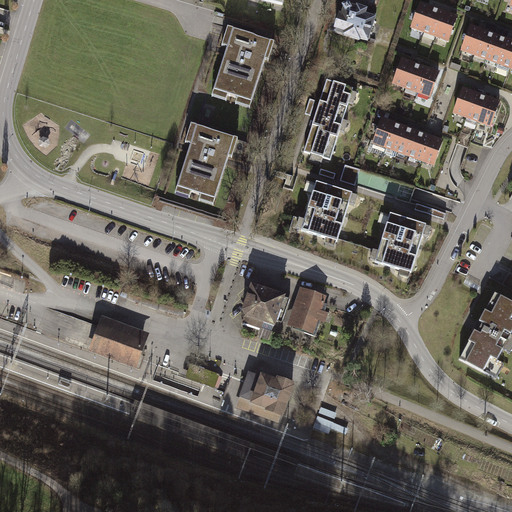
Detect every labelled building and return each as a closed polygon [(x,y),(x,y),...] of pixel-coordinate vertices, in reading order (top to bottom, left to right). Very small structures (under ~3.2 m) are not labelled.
[(412,28),(424,33),(433,9),(421,5),(412,28)] [(340,16),(336,29),(361,37),(361,35),(369,38),(375,19),(364,16),(366,11),(358,8),(357,9),(346,6),(343,16),(340,16)] [(424,33),(436,37),(445,13),(433,9),(424,33)] [(436,37),(448,41),(457,18),(445,13),(436,37)] [(463,51),(475,55),(483,32),(471,27),(463,51)] [(271,42),(233,30),(214,91),(252,103),(271,42)] [(475,55),(486,60),(495,36),(483,32),(475,55)] [(486,60),(498,64),(507,41),(495,36),(486,60)] [(498,64),(510,68),(511,62),(511,42),(507,41),(498,64)] [(394,84),(406,89),(415,65),(402,60),(394,84)] [(406,89),(418,93),(427,69),(415,65),(406,89)] [(429,97),(430,97),(439,74),(427,69),(418,93),(416,100),(426,104),(429,97)] [(313,125),(304,153),(331,161),(353,89),(327,81),(313,125)] [(455,113),(467,118),(475,94),(463,90),(455,113)] [(478,122),(479,122),(487,99),(475,94),(467,118),(468,118),(465,124),(466,126),(474,129),(476,128),(478,122)] [(479,122),(491,126),(499,103),(487,99),(479,122)] [(374,144),(386,148),(394,125),(382,120),(374,144)] [(397,152),(398,152),(406,129),(394,125),(386,148),(387,148),(385,154),(395,158),(397,152)] [(235,139),(197,127),(177,188),(215,200),(235,139)] [(398,152),(410,157),(418,133),(406,129),(398,152)] [(410,157),(422,161),(430,138),(418,133),(410,157)] [(422,161),(434,165),(442,142),(430,138),(422,161)] [(146,172),(151,148),(136,144),(131,168),(146,172)] [(356,186),(362,171),(347,166),(341,181),(356,186)] [(294,217),(291,227),(337,242),(353,195),(317,183),(305,220),(294,217)] [(376,263),(411,274),(427,226),(391,215),(376,263)] [(267,291),(252,286),(244,311),(246,316),(244,323),(261,328),(263,322),(275,326),(278,317),(283,319),(290,300),(275,295),(277,290),(268,287),(267,291)] [(511,350),(511,301),(498,293),(458,364),(493,384),(511,350)] [(323,300),(305,294),(295,325),(317,332),(326,306),(324,305),(324,303),(323,302),(323,300)] [(127,302),(153,310),(155,303),(129,295),(127,302)] [(156,303),(154,310),(183,318),(185,311),(156,303)] [(97,325),(88,351),(134,368),(147,334),(100,317),(97,325)] [(196,366),(191,364),(186,378),(213,387),(218,374),(196,366)] [(262,377),(249,373),(240,397),(253,401),(253,402),(268,408),(267,410),(281,415),(282,415),(282,413),(283,414),(293,387),(292,387),(293,385),(290,384),(279,380),(278,382),(271,379),(263,376),(262,377)] [(253,401),(240,397),(236,408),(278,423),(281,415),(267,410),(268,408),(253,402),(253,401)] [(298,463),(133,402),(129,414),(294,475),(298,463)] [(322,406),(319,412),(335,418),(337,413),(322,406)] [(334,422),(318,416),(313,428),(329,435),(331,429),(347,435),(349,429),(334,423),(334,422)]
